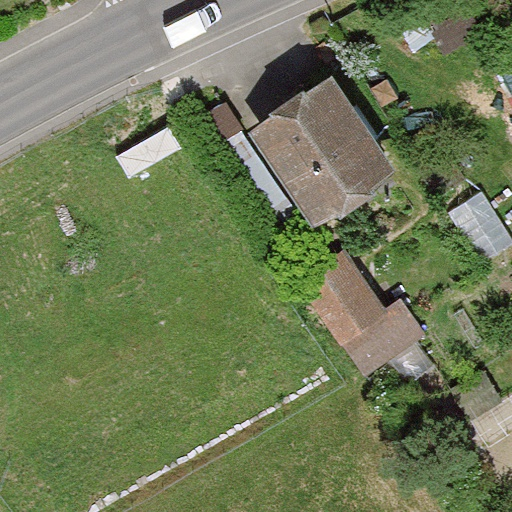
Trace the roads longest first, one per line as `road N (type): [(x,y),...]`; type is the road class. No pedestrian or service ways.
road 1 (primary): [(0,113),(230,0)]
road 2 (unknown): [(246,0),(336,174)]
